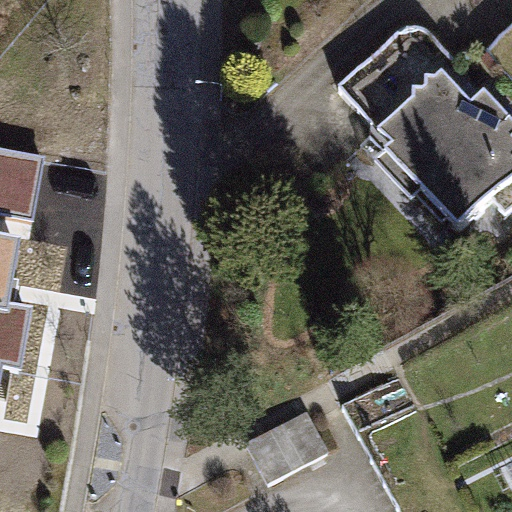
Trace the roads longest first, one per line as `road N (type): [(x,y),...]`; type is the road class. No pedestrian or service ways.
road 1 (unclassified): [(123,511),(169,173),(168,0)]
road 2 (unknown): [(169,173),(369,0)]
